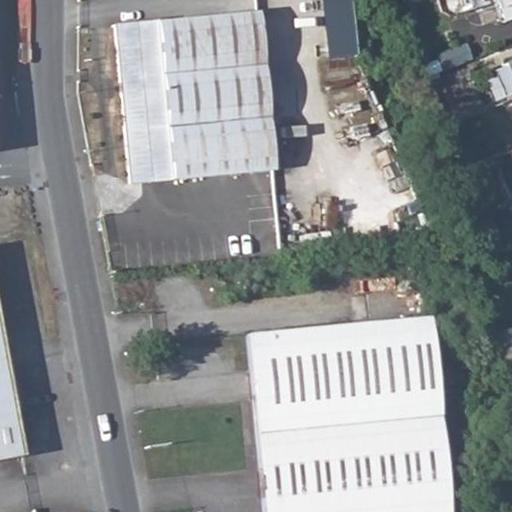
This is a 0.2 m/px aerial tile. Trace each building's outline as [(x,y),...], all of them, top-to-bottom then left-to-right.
[(319,0),(324,57),(358,55),(354,0),(319,0)] [(511,0),(494,0),(495,2),(502,22),(511,18),(511,0)] [(256,13),(113,26),(123,130),(165,127),(160,74),(261,65),(256,13)] [(465,44),(438,54),(444,68),(470,58),(465,44)] [(165,127),(123,130),(128,184),(271,171),(261,65),(160,74),(165,127)] [(445,164),(450,177),(469,169),(464,156),(445,164)] [(469,169),(450,177),(454,187),(473,180),(469,169)] [(445,511),(427,318),(244,335),(261,511),(445,511)] [(498,339),(502,352),(511,347),(511,336),(511,333),(498,339)] [(0,343),(0,460),(21,456),(0,343)] [(511,347),(502,352),(499,353),(511,382),(511,347)]
